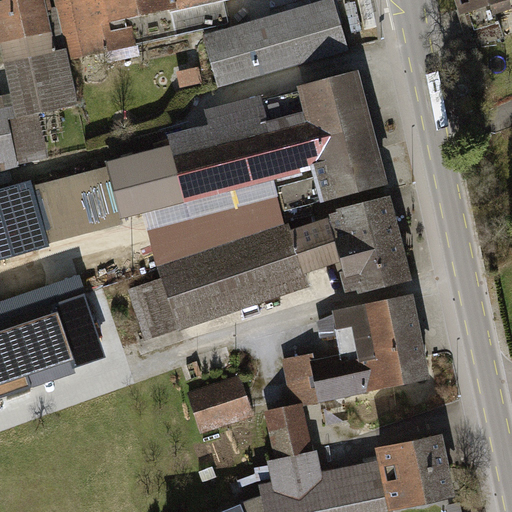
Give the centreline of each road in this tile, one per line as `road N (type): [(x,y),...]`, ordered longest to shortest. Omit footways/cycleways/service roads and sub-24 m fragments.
road 1 (secondary): [(410,0),(511,489)]
road 2 (unknown): [(468,280),(103,389),(0,409)]
